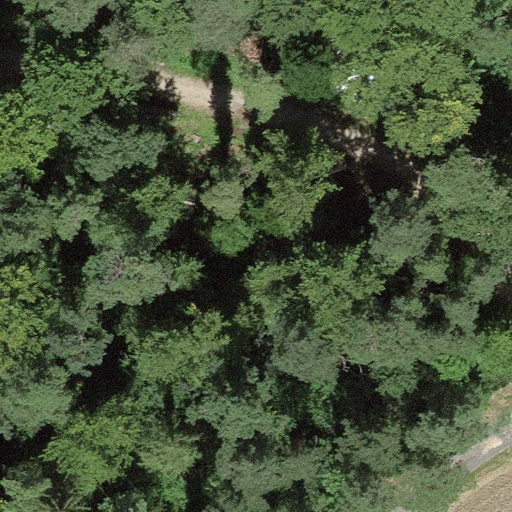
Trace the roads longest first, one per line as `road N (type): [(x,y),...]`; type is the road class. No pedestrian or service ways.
road 1 (track): [(0,66),(71,72),(294,131),(399,178),(491,233),(511,266)]
road 2 (track): [(378,511),(511,431)]
